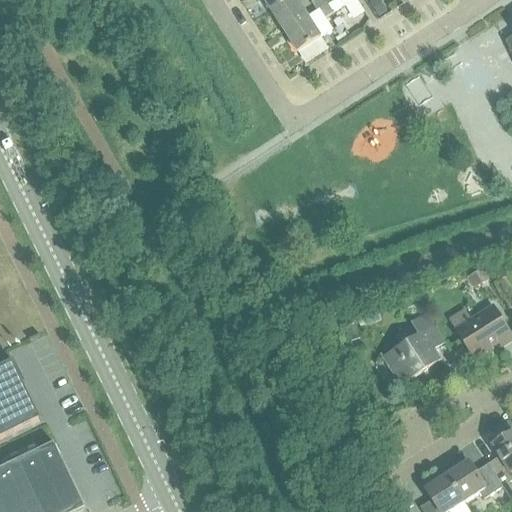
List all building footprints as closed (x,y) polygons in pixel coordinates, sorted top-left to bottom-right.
[(262,0),(270,13),(289,0),(262,0)] [(289,0),(270,13),(284,34),(307,19),(295,0),(289,0)] [(316,0),(311,4),(317,12),(327,6),(323,0),(316,0)] [(336,0),(327,6),(317,12),(323,21),(345,7),(354,20),(365,13),(356,0),(336,0)] [(307,19),(284,34),(297,55),(298,54),(306,66),(328,51),(321,40),(307,19)] [(472,277),(478,288),(489,281),(482,271),(472,277)] [(449,321),(456,332),(474,361),(500,345),(502,349),(511,342),(511,337),(493,308),(472,322),(465,311),(449,321)] [(435,352),(445,345),(427,316),(411,326),(418,337),(383,359),(401,388),(442,362),(435,352)] [(0,369),(0,440),(39,422),(40,422),(41,422),(12,363),(11,363),(11,364),(0,369)] [(499,459),(488,466),(502,490),(511,504),(511,486),(510,484),(511,483),(511,435),(492,448),(499,459)] [(0,511),(77,511),(83,509),(61,463),(63,462),(55,445),(0,471),(0,511)] [(469,464),(447,478),(464,504),(479,495),(484,501),(502,490),(488,466),(475,474),(469,464)] [(452,511),(464,504),(447,478),(425,491),(432,502),(420,510),(421,511),(452,511)]
